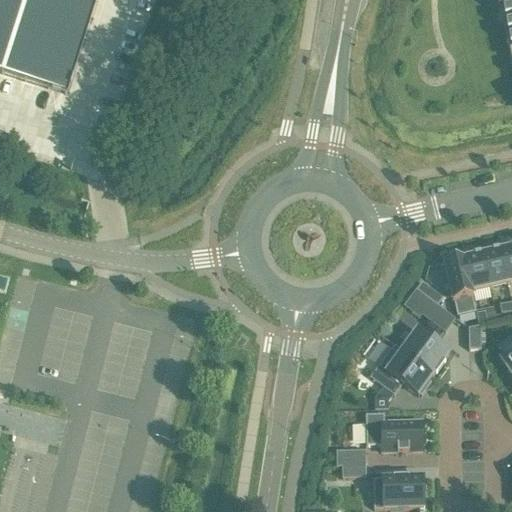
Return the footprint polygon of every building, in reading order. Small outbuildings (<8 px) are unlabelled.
[(511,0),(504,0),(506,8),(497,10),(497,12),(507,10),(509,22),(503,23),(509,53),(511,52),(511,0)] [(511,250),(500,254),(507,287),(511,285),(511,250)] [(500,254),(482,258),(489,291),(507,287),(500,254)] [(472,295),(489,291),(482,258),(463,262),(468,283),(471,295),(472,294),(472,295)] [(444,267),(449,287),(468,283),(463,262),(444,267)] [(474,301),(472,295),(472,294),(471,295),(468,283),(449,287),(453,306),(455,305),(458,320),(476,316),(473,301),(474,301)] [(422,285),(416,292),(427,300),(432,293),(422,285)] [(432,293),(427,300),(437,307),(442,300),(432,293)] [(454,322),(430,305),(422,317),(445,335),(454,322)] [(511,308),(511,306),(499,308),(501,317),(511,314),(511,308)] [(484,315),(476,316),(478,329),(496,325),(494,315),(485,317),(484,315)] [(480,331),(468,331),(469,352),(481,352),(480,331)] [(449,357),(416,333),(401,354),(433,378),(449,357)] [(394,348),(370,381),(382,390),(374,401),(374,413),(388,413),(388,404),(392,398),(394,399),(402,388),(418,399),(419,398),(421,399),(433,384),(430,382),(433,378),(401,354),(394,348)] [(511,354),(500,362),(511,380),(511,354)] [(384,418),(365,418),(366,449),(382,448),(382,456),(422,456),(421,425),(384,426),(384,418)] [(342,470),(365,469),(365,454),(336,454),(336,467),(336,470),(342,469),(342,470)] [(365,481),(365,469),(342,470),(342,481),(365,481)] [(373,482),(373,511),(404,511),(423,511),(422,481),(408,481),(408,479),(392,479),(392,481),(373,482)]
